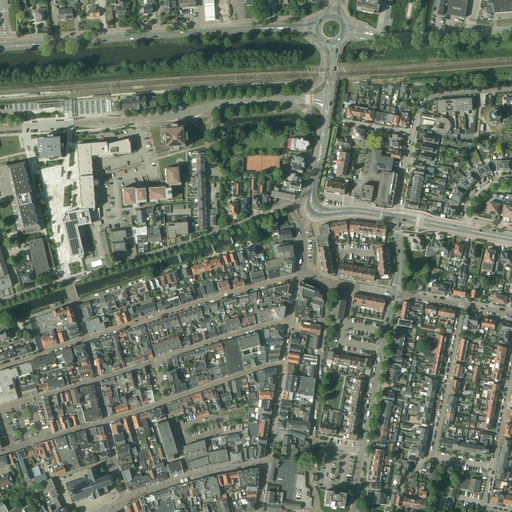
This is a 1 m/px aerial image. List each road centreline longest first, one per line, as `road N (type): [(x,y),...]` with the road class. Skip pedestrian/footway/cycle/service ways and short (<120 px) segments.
road 1 (residential): [(0,367),(297,276)]
road 2 (primary): [(44,43),(271,28)]
road 3 (residential): [(492,466),(432,455),(462,306)]
road 4 (unclassified): [(138,119),(251,101),(328,102)]
road 5 (residential): [(164,402),(155,360),(287,321)]
road 6 (residential): [(327,280),(311,442)]
road 7 (residential): [(362,451),(394,294)]
road 8 (residential): [(304,274),(301,224),(289,206),(209,238)]
road 9 (residential): [(258,511),(280,364)]
road 10 (residential): [(209,238),(68,281)]
road 11 (residential): [(280,364),(164,402)]
